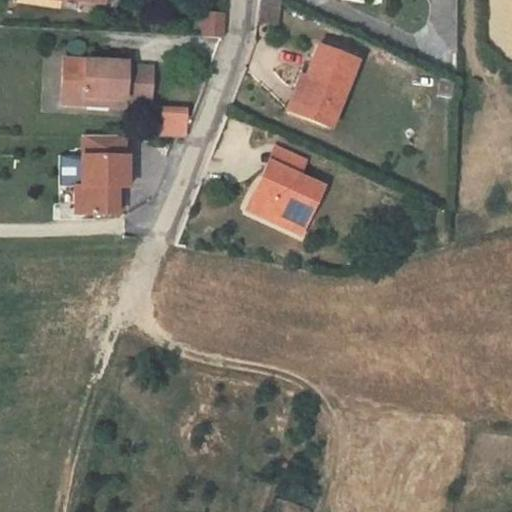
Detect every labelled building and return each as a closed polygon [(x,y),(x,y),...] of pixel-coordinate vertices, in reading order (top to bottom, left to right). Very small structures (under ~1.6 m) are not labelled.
[(276,27),(280,0),(259,0),(256,24),(276,27)] [(224,35),(226,13),(206,12),(204,35),(224,35)] [(305,81),(309,83),(295,116),(328,130),(356,65),(319,48),(305,81)] [(130,67),(64,62),(62,106),(84,108),(84,97),(119,99),(119,105),(150,105),(151,73),(130,73),(130,67)] [(283,111),(295,116),(309,83),(305,81),(297,77),(283,111)] [(186,114),(161,112),(160,132),(185,134),(186,114)] [(124,141),(81,141),(82,161),(79,161),(79,192),(73,192),(73,220),(115,220),(115,193),(126,193),(126,174),(126,161),(124,161),(124,141)] [(271,150),(264,164),(294,177),(301,164),(271,150)] [(318,188),(294,177),(264,164),(251,192),(267,198),(258,218),(297,235),(318,188)] [(258,218),(267,198),(251,192),(254,203),(258,218)]
